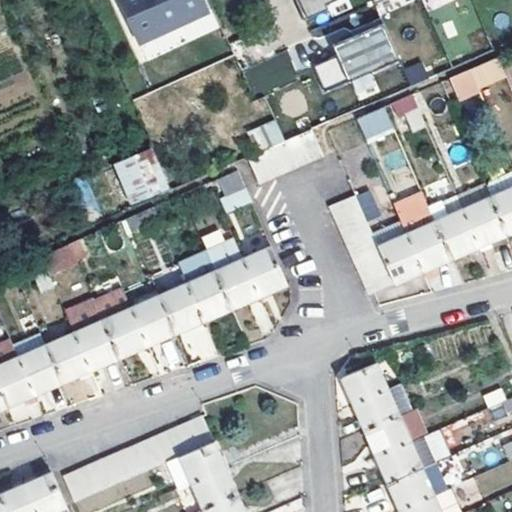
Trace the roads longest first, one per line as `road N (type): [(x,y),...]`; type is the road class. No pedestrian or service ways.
road 1 (residential): [(0,453),(311,346)]
road 2 (residential): [(311,346),(511,291)]
road 3 (residential): [(324,511),(311,346)]
